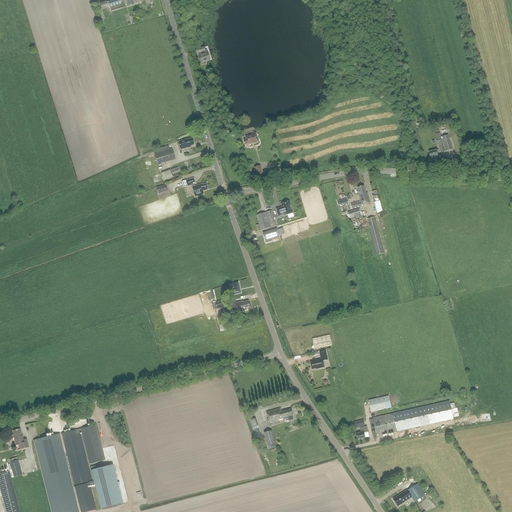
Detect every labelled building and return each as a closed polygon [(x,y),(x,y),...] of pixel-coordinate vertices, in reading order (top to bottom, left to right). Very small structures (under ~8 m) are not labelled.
[(106,1),(100,3),(102,10),(108,8),(106,1)] [(203,48),(197,49),(199,55),(201,63),(210,60),(207,52),(207,50),(206,50),(205,47),(203,48)] [(253,143),(258,142),(256,133),(245,136),(246,139),(244,140),(245,145),(249,144),(249,145),(251,144),(251,143),(253,143)] [(448,135),(441,137),(439,133),(435,135),(436,139),(437,139),(437,141),(436,141),(439,149),(437,150),(436,150),(429,152),(431,158),(438,156),(437,154),(452,149),(448,135)] [(190,146),(194,145),(192,138),(187,140),(186,139),(178,142),(181,150),(188,148),(191,147),(190,146)] [(168,146),(154,150),(155,154),(158,165),(175,160),(172,149),(169,150),(168,146)] [(254,167),(256,175),(262,173),(260,166),(254,167)] [(164,181),(173,177),(170,169),(161,173),(164,181)] [(186,180),(183,181),(184,187),(188,186),(192,185),(193,187),(192,187),(194,193),(195,197),(204,194),(203,191),(208,190),(206,183),(203,184),(203,183),(195,185),(195,184),(194,178),(186,180)] [(166,185),(157,188),(159,194),(168,191),(166,185)] [(363,205),(370,203),(367,193),(366,193),(364,186),(357,188),(358,191),(358,192),(360,201),(360,202),(351,204),(352,209),(364,206),(363,205)] [(282,207),(276,209),(278,216),(285,215),(285,216),(293,213),(289,202),(281,204),(282,207)] [(359,208),(348,212),(350,218),(361,215),(359,208)] [(256,215),(261,230),(276,226),(272,211),(256,215)] [(367,219),(377,255),(384,253),(374,217),(367,219)] [(277,230),(263,234),(265,241),(279,237),(277,230)] [(216,303),(212,304),(213,310),(217,309),(227,307),(226,300),(216,302),(216,303)] [(246,309),(250,308),(249,301),(243,302),(243,301),(233,304),(235,313),(247,310),(246,309)] [(330,335),(312,339),(314,347),(332,343),(330,335)] [(320,353),(321,359),(317,360),(317,361),(310,363),(312,369),(316,368),(316,369),(324,367),(323,361),(328,360),(326,351),(320,353)] [(389,396),(368,400),(371,413),(391,408),(389,396)] [(449,401),(372,418),(377,436),(454,419),(449,401)] [(293,420),(290,409),(281,412),(280,408),(266,412),(269,423),(279,420),(280,422),(284,422),(283,418),(288,416),(289,421),(293,420)] [(252,427),(258,425),(255,418),(250,420),(252,427)] [(363,420),(354,422),(355,428),(365,426),(363,420)] [(95,425),(61,434),(75,487),(89,483),(77,433),(81,432),(89,464),(104,460),(95,425)] [(359,428),(360,431),(360,433),(356,434),(357,440),(365,438),(364,433),(368,432),(367,426),(359,428)] [(24,440),(22,435),(22,436),(20,429),(13,431),(14,435),(13,435),(16,446),(19,445),(20,450),(29,447),(27,439),(24,440)] [(264,432),(267,445),(268,445),(269,449),(277,447),(272,430),(264,432)] [(34,441),(51,511),(78,511),(60,434),(39,439),(34,441)] [(91,470),(101,509),(122,503),(113,465),(91,470)] [(2,470),(0,470),(0,491),(5,511),(17,511),(7,472),(3,473),(2,470)] [(89,483),(75,487),(81,511),(86,511),(96,509),(89,483)] [(398,506),(411,497),(414,502),(425,495),(417,484),(407,491),(407,490),(393,499),(398,506)]
